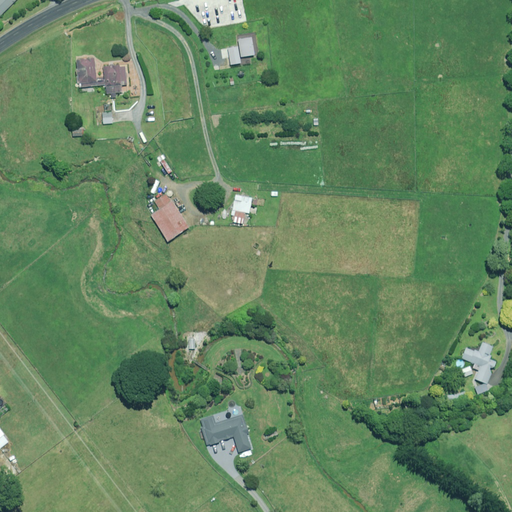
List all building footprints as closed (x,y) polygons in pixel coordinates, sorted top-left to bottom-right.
[(0,0),(0,17),(17,0),(0,0)] [(254,56),(252,38),(239,40),(242,58),(254,56)] [(241,64),(239,48),(229,49),(232,65),(241,64)] [(97,86),(94,58),(76,60),(78,88),(97,86)] [(127,65),(104,67),(106,94),(111,94),(111,99),(117,98),(116,93),(122,93),(122,85),(128,85),(127,65)] [(114,124),(113,113),(103,113),(104,124),(114,124)] [(136,139),(129,135),(126,140),(133,143),(136,139)] [(171,189),(167,193),(171,198),(175,194),(171,189)] [(189,228),(167,194),(155,202),(160,210),(151,215),(168,242),(189,228)] [(249,213),(251,198),(236,195),(233,216),(235,217),(234,223),(244,224),(245,213),(249,213)] [(261,245),(255,242),(252,248),(258,251),(261,245)] [(483,343),(479,352),(475,350),(474,352),(466,348),(462,359),(481,367),(475,380),(487,384),(495,366),(497,367),(497,365),(495,364),(496,362),(490,360),(492,356),(490,355),(493,347),(483,343)] [(247,432),(243,416),(216,424),(214,418),(200,422),(208,446),(220,443),(220,442),(234,437),(239,453),(251,450),(245,432),(247,432)]
